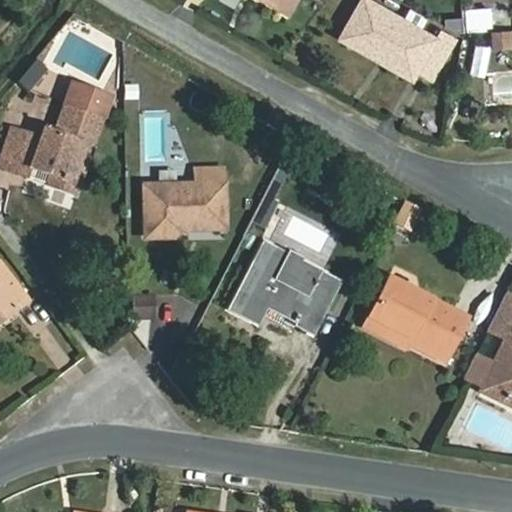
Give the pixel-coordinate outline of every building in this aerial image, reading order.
[(262,0),(290,14),(297,0),(262,0)] [(356,38),(418,73),(430,52),(442,58),(452,40),(440,34),(436,40),(365,0),(363,0),(339,39),(352,46),(356,38)] [(356,38),(352,46),(411,80),(418,73),(356,38)] [(430,52),(418,73),(431,79),(442,58),(430,52)] [(32,92),(44,67),(29,60),(17,85),(32,92)] [(40,139),(25,133),(9,172),(25,179),(30,166),(51,175),(73,182),(88,147),(94,150),(106,120),(113,101),(74,86),(67,105),(55,136),(43,131),(40,139)] [(0,168),(9,172),(25,133),(9,127),(0,148),(0,168)] [(73,182),(51,175),(46,188),(75,199),(94,150),(88,147),(73,182)] [(197,169),(197,187),(225,186),(225,167),(197,169)] [(225,186),(197,187),(147,188),(149,238),(185,238),(186,230),(225,230),(225,186)] [(392,225),(409,231),(418,208),(401,202),(392,225)] [(255,316),(262,305),(266,294),(294,310),(299,303),(319,313),(336,281),(264,242),(230,302),(255,316)] [(0,319),(5,325),(29,306),(0,270),(0,319)] [(412,336),(409,342),(445,360),(468,315),(389,275),(369,314),(412,336)] [(480,392),(511,408),(511,292),(508,291),(487,330),(507,341),(480,392)] [(152,294),(124,297),(127,322),(155,319),(152,294)] [(266,294),(262,305),(310,330),(319,313),(299,303),(294,310),(266,294)] [(406,346),(409,342),(412,336),(369,314),(364,324),(406,346)]
